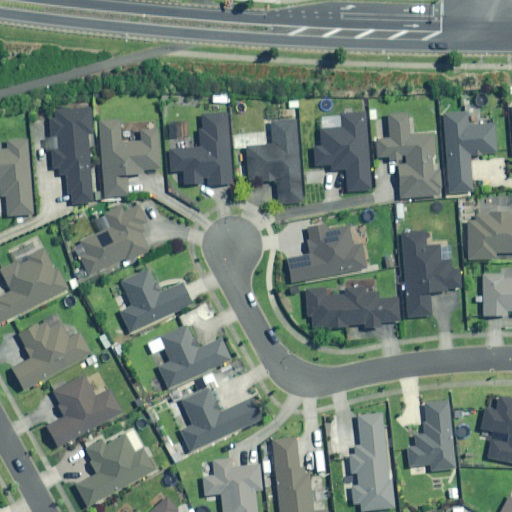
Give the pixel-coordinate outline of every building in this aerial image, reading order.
[(229,95),(213,95),(213,104),(228,105),(229,95)] [(66,176),(67,196),(71,196),(72,206),(92,205),(88,133),(92,133),(91,108),(58,111),(50,118),(51,138),(56,137),(56,150),(51,151),(53,170),(59,169),(60,177),(66,176)] [(467,125),(467,112),(444,114),(448,195),(473,193),(470,156),(495,154),(493,124),(467,125)] [(184,185),(203,184),(203,180),(207,180),(207,184),(207,186),(231,185),(228,114),(201,116),(202,129),(199,129),(200,149),(169,150),(170,173),(184,172),(184,185)] [(372,191),(365,114),(340,116),(341,129),(320,131),(322,147),(314,147),(316,167),(331,166),(331,172),(346,171),(348,193),(372,191)] [(408,115),(389,115),(390,139),(377,140),(377,158),(389,158),(389,160),(399,160),(400,198),(439,197),(438,170),(434,170),(433,135),(409,135),(408,115)] [(302,203),(297,120),(272,122),(273,145),(246,147),(249,182),(276,180),(278,205),(302,203)] [(123,142),(122,121),(101,122),(104,196),(127,195),(126,176),(143,176),(143,171),(162,170),(160,129),(142,130),(143,141),(123,142)] [(180,122),(169,123),(170,138),(182,137),(180,122)] [(0,189),(1,197),(6,197),(7,216),(34,214),(29,140),(0,141),(0,189)] [(146,233),(143,226),(147,224),(137,202),(104,215),(110,230),(81,242),(86,254),(80,256),(85,267),(74,271),(79,283),(89,278),(88,276),(149,251),(143,235),(146,233)] [(489,211),(489,215),(479,215),(479,218),(468,218),(468,260),(495,259),(495,253),(511,253),(511,214),(510,215),(510,211),(489,211)] [(353,247),(349,226),(327,230),(326,226),(307,229),(311,255),(288,259),(292,283),(367,269),(362,245),(353,247)] [(450,259),(441,260),(440,246),(426,247),(425,233),(402,234),(407,319),(431,318),(429,293),(460,291),(459,271),(451,271),(450,259)] [(0,269),(11,291),(0,296),(0,325),(67,290),(46,248),(26,258),(28,262),(19,267),(16,261),(0,269)] [(157,281),(154,283),(148,271),(121,283),(132,307),(121,313),(129,332),(192,304),(182,283),(162,291),(157,281)] [(511,278),(504,279),(504,275),(484,275),(483,316),(508,317),(508,311),(511,311),(511,278)] [(364,294),(363,288),(345,289),(345,296),(325,297),(324,289),(305,290),(307,318),(311,318),(312,329),(364,326),(364,330),(379,329),(379,325),(399,323),(398,298),(378,300),(377,293),(364,294)] [(49,330),(43,321),(19,335),(32,358),(12,370),(24,391),(91,352),(80,333),(69,339),(60,324),(49,330)] [(188,325),(159,338),(147,344),(152,355),(165,349),(171,363),(159,368),(169,391),(232,362),(221,340),(199,350),(188,325)] [(96,399),(84,377),(53,395),(66,417),(47,428),(59,450),(122,414),(109,391),(96,399)] [(190,453),(245,427),(247,431),(257,426),(255,422),(264,418),(255,398),(221,414),(209,389),(181,402),(192,426),(180,432),(190,453)] [(511,400),(499,398),(497,411),(485,409),(481,431),(509,436),(508,444),(490,441),(487,459),(511,462),(511,400)] [(454,469),(448,402),(424,404),(427,435),(414,436),(415,448),(408,449),(409,467),(430,466),(430,472),(454,469)] [(360,447),(353,448),(354,455),(350,455),(352,474),(358,473),(359,486),(352,487),(354,504),(361,504),(361,511),(395,508),(392,483),(389,483),(382,414),(357,416),(360,447)] [(134,454),(125,436),(105,447),(101,440),(85,449),(99,474),(77,486),(88,506),(154,470),(142,449),(134,454)] [(296,439),(272,442),(280,511),(330,511),(330,510),(325,511),(321,474),(301,476),(296,439)] [(232,469),(231,459),(213,461),(215,476),(203,478),(205,496),(221,494),(223,511),(257,511),(255,491),(263,490),(260,465),(232,469)] [(511,511),(511,497),(510,497),(501,511),(511,511)] [(177,511),(166,499),(150,511),(141,511),(140,510),(137,511),(177,511)]
